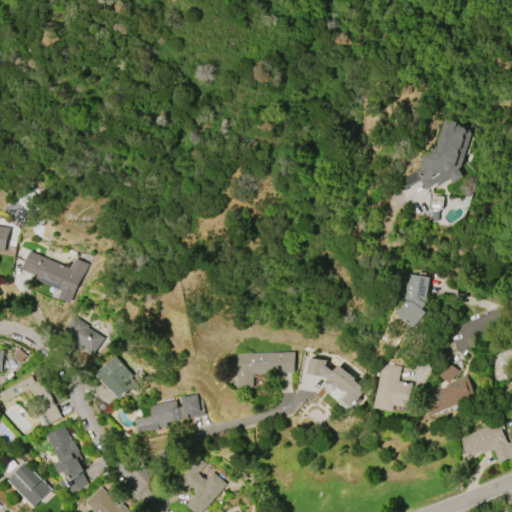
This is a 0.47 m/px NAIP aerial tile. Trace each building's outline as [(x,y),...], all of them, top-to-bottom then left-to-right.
[(434,148),(442,119),(454,122),(453,126),(464,126),(469,134),(460,167),(456,169),(459,170),(463,177),(453,184),(449,178),(438,185),(437,182),(426,189),(415,171),(421,167),(418,162),(420,160),(419,158),(434,148)] [(5,251),(0,250),(0,226),(9,228),(5,251)] [(29,251),(70,268),(74,258),(87,264),(72,302),(59,297),(61,290),(33,278),(34,275),(22,269),(29,251)] [(407,274),(429,278),(425,304),(422,308),(424,311),(413,326),(394,313),(403,301),(407,274)] [(92,355),(105,338),(73,315),(60,332),(92,355)] [(511,371),(501,377),(492,357),(503,352),(501,347),(511,341),(511,371)] [(294,352),(294,373),(254,374),(254,387),(238,387),(238,374),(237,374),(236,353),(294,352)] [(118,398),(95,374),(114,356),(137,380),(118,398)] [(308,357),(325,360),(325,365),(331,370),(337,364),(354,378),(353,380),(365,390),(359,398),(361,400),(354,408),(352,407),(349,410),(321,388),(328,379),(323,375),(323,377),(306,375),(308,357)] [(460,369),(451,381),(438,372),(448,360),(460,369)] [(409,406),(395,404),(395,410),(375,407),(382,362),(401,365),(399,380),(413,382),(409,406)] [(30,389),(5,403),(0,393),(31,375),(35,381),(41,378),(63,417),(47,426),(39,412),(43,410),(30,389)] [(475,396),(429,415),(422,397),(446,387),(445,385),(466,376),(475,396)] [(180,397),(196,394),(197,399),(201,398),(205,415),(166,423),(167,427),(137,434),(134,419),(151,415),(149,405),(174,400),(175,407),(182,406),(180,397)] [(459,438),(497,421),(506,443),(511,441),(511,443),(511,457),(499,463),(493,449),(483,454),(482,450),(467,457),(459,438)] [(52,450),(43,435),(67,422),(83,450),(79,453),(83,459),(79,461),(84,471),(82,472),(89,484),(72,494),(67,486),(64,488),(60,481),(64,479),(55,464),(60,461),(53,449),(52,450)] [(212,471),(227,484),(208,506),(198,511),(195,511),(186,504),(197,492),(188,484),(185,487),(176,479),(196,456),(205,464),(197,472),(205,479),(212,471)] [(34,507),(6,479),(24,462),(52,490),(34,507)] [(95,511),(85,502),(100,487),(119,505),(121,503),(129,510),(129,509),(132,511),(95,511)]
